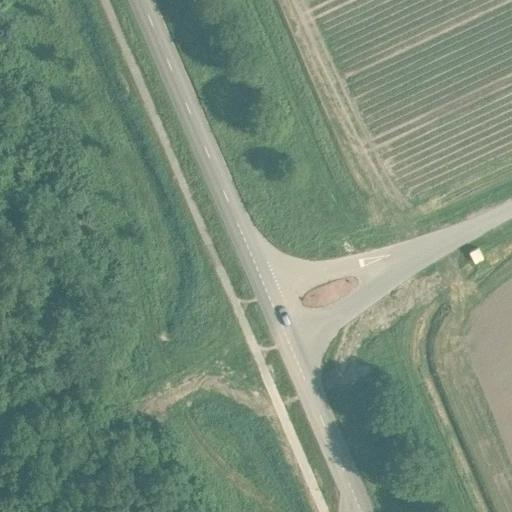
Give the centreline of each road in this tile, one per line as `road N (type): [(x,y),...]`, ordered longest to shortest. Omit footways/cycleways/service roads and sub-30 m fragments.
road 1 (tertiary): [(266,293),(140,0)]
road 2 (tertiary): [(359,511),(286,341)]
road 3 (unclassified): [(286,341),(331,317),(393,263)]
road 4 (unclassified): [(393,263),(306,275),(266,293)]
road 5 (unclassified): [(393,263),(511,210)]
